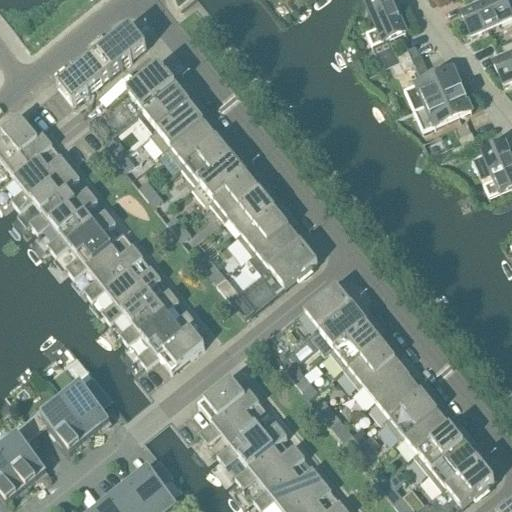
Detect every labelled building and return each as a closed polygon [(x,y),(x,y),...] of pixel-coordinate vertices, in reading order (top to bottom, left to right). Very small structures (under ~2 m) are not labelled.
[(377,34),(366,39),(372,53),(405,38),(388,0),(381,0),(365,7),(377,34)] [(483,0),(472,5),(475,13),(502,1),(501,0),(483,0)] [(475,13),(462,19),(471,41),(511,23),(502,1),(475,13)] [(122,73),(133,65),(146,54),(130,35),(106,54),(122,73)] [(511,46),(502,51),(507,62),(511,59),(511,46)] [(415,51),(408,54),(408,56),(412,63),(417,60),(419,60),(415,51)] [(73,112),(75,111),(122,73),(106,54),(58,93),(73,112)] [(397,61),(400,68),(412,63),(408,56),(397,61)] [(511,59),(507,62),(494,68),(503,90),(511,86),(511,59)] [(415,70),(412,63),(400,68),(403,75),(415,70)] [(140,90),(128,100),(142,117),(175,91),(160,73),(154,78),(152,76),(138,88),(140,90)] [(416,90),(426,112),(462,96),(452,74),(416,90)] [(175,92),(175,91),(142,117),(156,135),(190,108),(176,91),(175,92)] [(414,117),(423,138),(471,117),(462,96),(426,112),(414,117)] [(203,127),(190,111),(191,110),(190,108),(156,135),(157,136),(150,142),(163,158),(166,156),(167,156),(203,127)] [(37,144),(20,124),(0,139),(0,165),(15,183),(53,153),(42,140),(37,144)] [(203,127),(167,156),(181,174),(218,144),(204,126),(203,127)] [(463,150),(464,150),(475,145),(472,137),(460,143),(463,150)] [(103,150),(117,167),(126,159),(113,142),(103,150)] [(218,144),(181,174),(195,191),(232,162),(219,146),(219,145),(218,144)] [(483,190),(489,204),(511,194),(511,165),(505,149),(483,159),(494,185),(483,190)] [(463,150),(452,155),(455,162),(467,157),(464,150),(463,150)] [(15,183),(24,195),(11,205),(19,214),(70,173),(53,153),(15,183)] [(440,169),(455,162),(452,155),(437,162),(440,169)] [(126,177),(135,170),(126,159),(117,167),(126,177)] [(197,193),(201,190),(212,205),(208,208),(210,210),(247,181),(247,180),(232,161),(232,162),(195,191),(197,193)] [(19,214),(20,216),(33,206),(42,217),(29,227),(37,237),(82,200),(75,191),(80,187),(70,173),(19,214)] [(247,181),(210,210),(223,226),(260,197),(247,181)] [(139,193),(146,202),(155,195),(148,186),(139,193)] [(163,205),(155,195),(146,202),(154,212),(163,205)] [(37,237),(38,238),(51,228),(60,239),(47,250),(55,259),(100,223),(93,213),(98,209),(88,196),(82,200),(37,237)] [(260,197),(223,226),(225,228),(229,225),(241,240),(237,243),(238,245),(275,216),(276,215),(260,196),(260,197)] [(275,216),(238,245),(253,263),(257,260),(290,233),(289,231),(288,232),(275,216)] [(55,259),(56,261),(69,251),(78,262),(65,272),(73,281),(118,245),(111,236),(116,231),(106,218),(100,223),(55,259)] [(167,228),(175,238),(184,231),(176,221),(167,228)] [(191,240),(184,231),(175,238),(182,247),(191,240)] [(304,251),(303,250),(304,250),(290,233),(257,260),(271,277),(293,260),(304,251)] [(124,241),(118,245),(73,281),(74,283),(87,273),(96,284),(83,294),(91,304),(142,263),(124,241)] [(293,260),(271,277),(285,295),(297,285),(299,288),(313,277),(311,274),(316,270),(317,270),(318,269),(304,251),(293,260)] [(195,263),(203,273),(212,266),(204,256),(195,263)] [(91,304),(92,305),(92,306),(105,296),(114,307),(101,317),(109,326),(160,285),(142,263),(91,304)] [(219,275),(212,266),(203,273),(210,282),(219,275)] [(217,290),(231,308),(240,301),(226,283),(217,290)] [(109,326),(110,328),(123,318),(132,329),(120,339),(127,349),(178,308),(160,285),(109,326)] [(305,319),(319,337),(336,322),(340,319),(341,320),(352,311),(337,293),(336,294),(331,298),(329,296),(314,307),(317,310),(305,319)] [(127,349),(128,350),(129,350),(141,340),(150,352),(138,362),(147,373),(159,363),(178,348),(192,336),(197,332),(178,308),(127,349)] [(340,319),(336,322),(319,337),(333,354),(329,357),(330,359),(367,330),(368,329),(353,311),(352,311),(341,320),(340,319)] [(343,375),(380,346),(367,330),(330,359),(343,375)] [(192,336),(178,348),(159,363),(172,379),(205,352),(192,336)] [(343,375),(358,393),(394,363),(380,346),(343,375)] [(280,369),(295,387),(304,380),(289,361),(280,369)] [(376,408),(409,381),(395,363),(394,363),(358,393),(359,395),(363,392),(376,408)] [(295,387),(303,396),(312,389),(304,380),(295,387)] [(385,427),(386,429),(423,399),(409,382),(410,382),(409,381),(376,408),(389,424),(385,427)] [(77,386),(57,402),(90,442),(110,426),(87,398),(98,389),(92,382),(81,391),(77,386)] [(199,412),(211,428),(244,401),(231,385),(199,412)] [(218,462),(264,425),(269,421),(250,397),(244,401),(211,428),(199,438),(208,449),(220,439),(229,450),(217,460),(218,462)] [(400,445),(436,416),(423,399),(386,429),(400,445)] [(90,442),(57,402),(26,427),(35,439),(47,430),(70,459),(90,442)] [(332,414),(324,405),(315,412),(323,421),(332,414)] [(323,421),(331,431),(340,424),(332,414),(323,421)] [(413,462),(415,464),(452,435),(452,434),(437,415),(436,416),(400,445),(401,447),(405,444),(417,459),(413,462)] [(236,484),(282,448),(287,443),(269,421),(264,425),(218,462),(226,471),(238,461),(247,472),(235,482),(236,484)] [(26,427),(0,447),(0,459),(27,493),(47,477),(24,449),(35,439),(26,427)] [(415,464),(428,481),(466,451),(465,450),(465,451),(452,435),(415,464)] [(344,447),(351,457),(360,450),(353,440),(344,447)] [(254,507),(300,470),(305,466),(287,443),(282,448),(236,484),(244,494),(256,484),(266,495),(253,505),(254,507)] [(351,457),(359,466),(368,459),(360,450),(351,457)] [(444,500),(448,497),(469,479),(469,478),(480,470),(480,469),(466,451),(428,481),(444,500)] [(0,500),(7,509),(27,493),(0,459),(0,500)] [(160,466),(149,475),(162,491),(173,482),(160,466)] [(293,511),(323,488),(305,466),(300,470),(254,507),(258,511),(267,511),(275,506),(279,511),(293,511)] [(469,478),(469,479),(448,497),(460,511),(465,511),(474,505),(476,507),(490,496),(488,493),(495,488),(480,470),(469,478)] [(162,491),(149,475),(129,491),(146,511),(174,511),(177,510),(162,491)] [(389,485),(381,475),(372,482),(380,492),(389,485)] [(387,501),(396,494),(389,485),(380,492),(387,501)] [(293,511),(339,511),(341,511),(323,488),(293,511)] [(115,511),(146,511),(129,491),(127,489),(120,494),(122,497),(110,506),(115,511)] [(393,509),(395,511),(410,511),(402,502),(393,509)]
